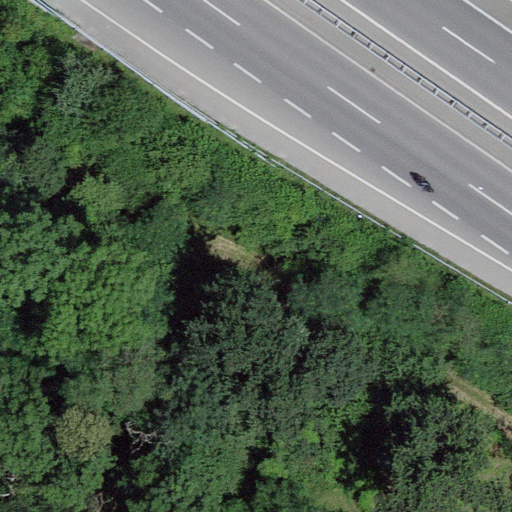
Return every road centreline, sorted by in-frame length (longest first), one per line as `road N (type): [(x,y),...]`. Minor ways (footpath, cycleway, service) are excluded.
road 1 (trunk): [(203,0),(511,215)]
road 2 (trunk): [(511,76),(401,0)]
